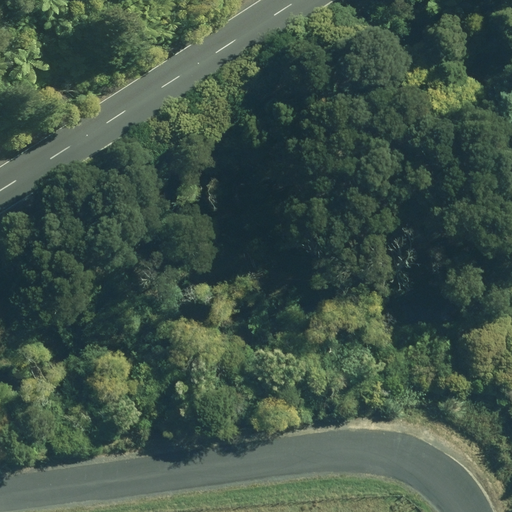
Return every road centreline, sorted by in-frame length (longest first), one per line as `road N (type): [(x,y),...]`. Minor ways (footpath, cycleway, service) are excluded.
road 1 (unclassified): [(0,491),(398,451),(444,481),(470,511)]
road 2 (tertiary): [(0,191),(298,0)]
